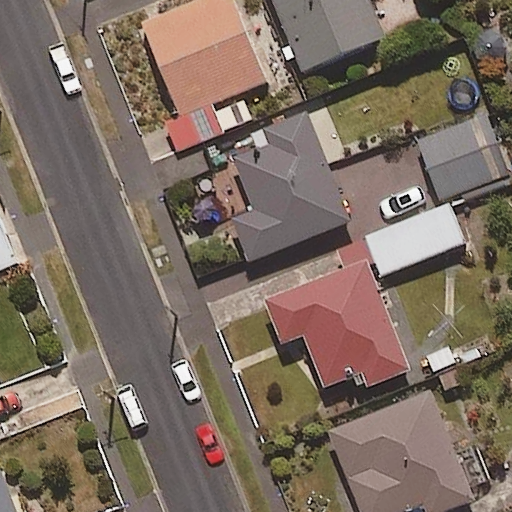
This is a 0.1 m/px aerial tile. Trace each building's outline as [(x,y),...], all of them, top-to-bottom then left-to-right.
[(236,100),(267,86),(231,0),(214,0),(142,30),(192,149),(247,126),(236,100)] [(367,0),(272,0),(304,76),(386,43),(367,0)] [(271,259),(351,227),(309,120),(229,152),(271,259)] [(466,205),(507,189),(504,181),(511,178),(489,120),(415,149),(437,207),(463,197),(466,205)] [(465,250),(448,210),(366,243),(382,283),(465,250)] [(0,274),(17,268),(0,221),(0,274)] [(365,394),(411,377),(370,269),(268,308),(282,346),(303,338),(323,392),(359,379),(365,394)] [(423,511),(458,511),(476,504),(431,397),(332,438),(362,511),(413,511),(422,508),(423,511)] [(15,511),(3,481),(0,481),(0,511),(15,511)]
